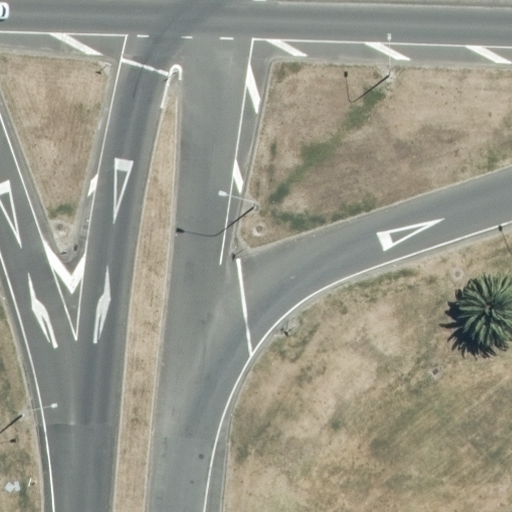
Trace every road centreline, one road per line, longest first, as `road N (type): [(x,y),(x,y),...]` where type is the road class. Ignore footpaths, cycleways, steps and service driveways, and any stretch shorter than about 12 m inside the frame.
road 1 (secondary): [(77,446),(154,9)]
road 2 (secondary): [(511,196),(371,237),(242,300),(191,336)]
road 3 (secondary): [(197,15),(212,47),(214,78),(191,336)]
road 4 (secondary): [(511,22),(197,15)]
road 5 (secondary): [(77,446),(0,185)]
road 6 (secondary): [(191,336),(175,511)]
road 7 (secondary): [(154,9),(0,4)]
